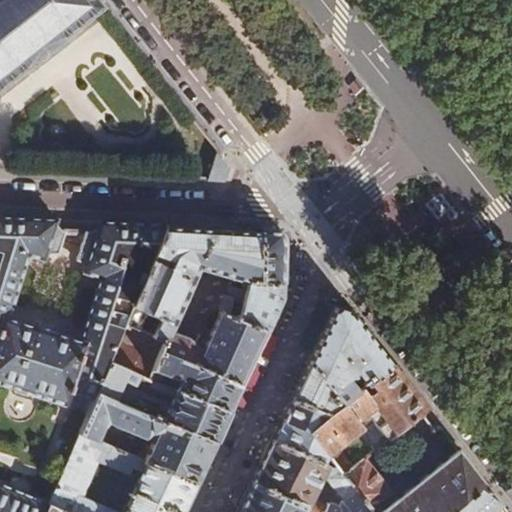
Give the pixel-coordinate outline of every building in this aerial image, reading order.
[(0,0),(0,92),(29,69),(31,70),(64,43),(63,41),(105,8),(98,0),(0,0)] [(226,169),(217,157),(204,181),(219,182),(226,169)] [(55,219),(0,216),(0,381),(64,402),(69,391),(92,399),(97,386),(109,356),(118,336),(125,319),(164,225),(99,221),(95,226),(90,230),(84,231),(80,231),(68,257),(73,259),(74,262),(75,267),(74,272),(91,278),(67,337),(0,314),(0,304),(22,250),(37,255),(39,252),(41,252),(47,251),(51,252),(59,230),(57,229),(56,227),(55,219)] [(266,332),(237,318),(254,281),(257,281),(260,230),(164,225),(125,319),(138,324),(145,306),(159,312),(144,348),(118,336),(109,356),(150,375),(163,347),(242,384),(266,332)] [(257,281),(282,282),(284,238),(277,231),(260,230),(257,281)] [(282,298),(282,282),(257,281),(254,281),(237,318),(266,332),(282,298)] [(364,387),(393,364),(350,310),(334,307),(308,364),(341,405),(357,393),(351,384),(357,379),(364,387)] [(229,412),(242,384),(163,347),(150,375),(165,382),(170,371),(182,377),(177,388),(229,412)] [(216,441),(229,412),(177,388),(165,382),(150,375),(109,356),(97,386),(127,400),(136,382),(171,399),(164,416),(216,441)] [(308,364),(292,399),(327,416),(341,405),(308,364)] [(428,408),(393,364),(364,387),(357,393),(341,405),(327,416),(308,431),(325,454),(335,467),(343,477),(354,468),(339,448),(364,429),(362,425),(373,418),(390,439),(428,408)] [(97,386),(92,399),(80,427),(98,436),(104,424),(111,416),(147,433),(158,428),(144,457),(197,482),(216,441),(164,416),(127,400),(97,386)] [(283,421),(308,431),(327,416),(292,399),(283,421)] [(283,421),(273,441),(321,464),(325,454),(308,431),(283,421)] [(72,511),(183,511),(197,482),(144,457),(98,436),(80,427),(52,495),(49,501),(72,511)] [(273,441),(254,483),(315,511),(367,511),(369,511),(354,491),(343,500),(340,509),(327,503),(326,507),(311,500),(325,466),(321,464),(273,441)] [(450,511),(487,483),(460,449),(383,511),(450,511)] [(365,459),(354,468),(343,477),(354,491),(369,511),(390,493),(365,459)] [(0,511),(44,511),(49,501),(52,495),(0,478),(0,511)] [(315,511),(254,483),(240,511),(315,511)] [(491,511),(502,503),(487,483),(450,511),(491,511)] [(72,511),(49,501),(44,511),(72,511)]
